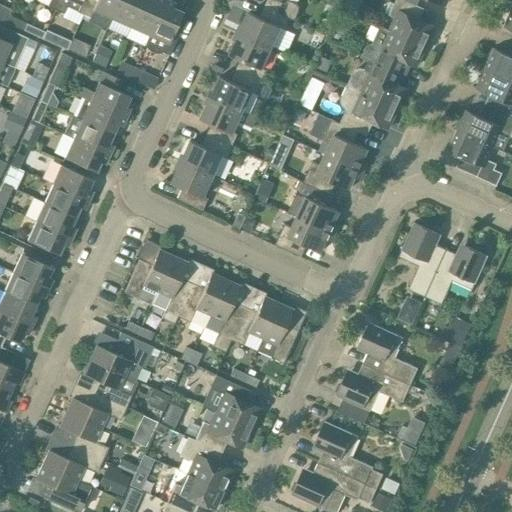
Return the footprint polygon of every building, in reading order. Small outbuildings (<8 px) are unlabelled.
[(51,0),(48,7),(55,10),(59,0),(51,0)] [(77,11),(82,0),(59,0),(55,10),(63,14),(66,7),(77,11)] [(82,0),(77,11),(89,17),(93,9),(111,18),(119,0),(82,0)] [(119,0),(111,18),(130,26),(141,0),(119,0)] [(141,0),(130,26),(149,34),(164,0),(141,0)] [(168,0),(164,0),(149,34),(149,35),(145,44),(147,48),(149,51),(155,53),(159,53),(162,52),(169,55),(182,26),(176,24),(182,12),(172,8),(174,3),(168,0)] [(290,18),(295,20),(299,11),(299,7),(297,4),(288,0),(267,0),(265,6),(290,18)] [(344,0),(343,4),(356,10),(361,0),(344,0)] [(390,31),(426,47),(435,27),(415,18),(420,7),(417,5),(406,0),(396,0),(389,15),(396,18),(390,31)] [(0,19),(6,22),(9,15),(11,10),(0,4),(0,19)] [(239,33),(271,48),(280,27),(285,30),(290,18),(265,6),(260,17),(249,12),(239,33)] [(9,15),(6,22),(24,30),(27,23),(9,15)] [(27,23),(24,30),(42,39),(45,32),(27,23)] [(0,61),(1,62),(1,61),(14,67),(28,38),(0,25),(0,61)] [(368,45),(363,55),(370,58),(370,59),(397,71),(402,59),(417,66),(426,47),(390,31),(381,26),(373,43),(368,45)] [(271,48),(239,33),(230,55),(241,59),(236,70),(262,82),(267,70),(262,68),(271,48)] [(59,37),(55,45),(67,50),(70,42),(59,37)] [(511,56),(494,48),(485,68),(511,80),(511,56)] [(61,53),(54,69),(48,82),(56,86),(56,85),(59,86),(72,58),(61,53)] [(108,60),(95,53),(91,61),(105,68),(108,60)] [(391,82),(397,71),(370,59),(365,69),(363,68),(360,68),(358,69),(355,70),(353,74),(347,86),(398,109),(407,89),(391,82)] [(35,77),(43,80),(49,68),(41,64),(35,77)] [(116,73),(129,78),(132,70),(120,65),(116,73)] [(511,80),(485,68),(476,88),(509,103),(504,114),(511,117),(511,80)] [(261,83),(262,82),(236,70),(231,81),(220,76),(210,98),(242,112),(251,92),(266,98),(271,87),(261,83)] [(99,82),(94,92),(81,86),(77,95),(90,101),(125,117),(129,108),(124,106),(129,96),(118,91),(122,80),(103,72),(99,82)] [(27,74),(19,91),(35,98),(43,81),(27,74)] [(145,76),(141,84),(154,90),(157,82),(145,76)] [(331,98),(335,86),(309,77),(300,102),(311,107),(316,92),(331,98)] [(47,104),(56,86),(48,82),(39,101),(47,104)] [(389,129),(398,109),(347,86),(342,99),(341,101),(342,104),(343,106),(345,108),(347,109),(340,123),(358,132),(358,131),(363,133),(369,120),(389,129)] [(257,119),(242,112),(210,98),(201,119),(212,124),(207,135),(233,146),(238,134),(233,132),(238,121),(253,128),(257,119)] [(39,123),(47,104),(39,101),(31,120),(39,123)] [(90,101),(82,120),(112,134),(117,124),(122,126),(125,117),(90,101)] [(15,105),(12,111),(19,114),(26,117),(29,111),(15,105)] [(466,110),(457,130),(493,146),(503,151),(509,138),(511,138),(511,117),(504,114),(499,125),(466,110)] [(15,113),(8,129),(19,134),(26,118),(15,113)] [(320,138),(326,116),(314,113),(308,134),(320,138)] [(73,116),(64,135),(108,154),(112,146),(108,143),(112,134),(82,120),(73,116)] [(39,123),(31,120),(25,132),(33,136),(39,123)] [(353,142),(358,132),(340,123),(340,124),(332,120),(323,140),(331,144),(326,155),(363,171),(366,164),(362,162),(368,149),(353,142)] [(487,160),(493,146),(457,130),(448,150),(481,165),(476,176),(496,186),(502,173),(494,170),(497,164),(487,160)] [(181,162),(214,176),(223,156),(227,158),(233,146),(207,135),(202,145),(191,141),(181,162)] [(73,138),(64,158),(95,172),(100,161),(104,163),(108,154),(73,138)] [(16,152),(11,165),(18,168),(24,156),(16,152)] [(363,171),(326,155),(321,165),(314,162),(304,182),(304,183),(308,185),(308,184),(331,194),(335,183),(349,189),(355,176),(360,178),(363,171)] [(214,176),(181,162),(172,183),(183,188),(178,199),(204,210),(209,199),(204,197),(214,176)] [(12,182),(18,168),(11,165),(5,178),(12,182)] [(61,165),(53,184),(88,200),(92,191),(87,189),(92,179),(61,165)] [(298,190),(288,212),(298,217),(335,234),(338,227),(333,225),(339,211),(326,205),(331,194),(308,184),(308,185),(304,183),(304,182),(299,180),(296,187),(298,190)] [(2,184),(0,188),(0,204),(4,207),(12,188),(2,184)] [(53,184),(44,202),(75,216),(79,206),(84,208),(88,200),(53,184)] [(75,216),(44,202),(36,221),(71,237),(75,228),(70,226),(75,216)] [(331,241),(335,234),(298,217),(293,228),(285,224),(276,245),(302,257),(308,246),(321,252),(326,239),(331,241)] [(67,246),(71,237),(36,221),(27,240),(58,254),(62,244),(67,246)] [(425,297),(447,249),(431,242),(435,232),(414,223),(399,257),(419,266),(409,290),(425,297)] [(463,256),(447,249),(425,297),(442,305),(453,281),(473,290),(488,255),(467,246),(463,256)] [(151,304),(173,256),(158,249),(151,265),(139,259),(125,292),(151,304)] [(21,253),(13,272),(48,288),(52,279),(47,277),(52,267),(21,253)] [(187,262),(173,256),(151,304),(165,310),(162,318),(174,323),(178,316),(192,283),(180,278),(187,262)] [(48,288),(13,272),(4,291),(35,305),(39,295),(44,297),(48,288)] [(203,327),(225,279),(211,273),(204,288),(192,283),(178,316),(203,327)] [(240,286),(225,279),(203,327),(218,334),(212,346),(225,352),(230,339),(244,306),(233,301),(240,286)] [(35,305),(4,291),(0,300),(0,311),(31,325),(35,317),(30,315),(35,305)] [(248,332),(262,338),(278,303),(263,296),(256,311),(244,306),(230,339),(242,345),(248,332)] [(405,296),(397,317),(411,323),(419,302),(405,296)] [(278,303),(262,338),(276,344),(270,357),(283,363),(298,330),(286,325),(292,309),(278,303)] [(0,346),(1,347),(5,337),(18,342),(22,332),(27,334),(31,325),(0,311),(0,346)] [(137,335),(141,327),(128,321),(124,328),(137,335)] [(364,363),(411,385),(419,368),(395,357),(404,337),(370,322),(360,343),(371,348),(364,363)] [(469,330),(450,323),(443,340),(461,348),(469,330)] [(141,326),(141,327),(137,335),(150,340),(154,332),(141,326)] [(96,345),(89,359),(124,375),(136,380),(142,366),(144,367),(150,354),(153,347),(120,332),(117,339),(112,352),(96,345)] [(0,385),(10,391),(20,371),(7,365),(12,353),(1,347),(0,346),(0,385)] [(89,359),(83,374),(98,381),(93,393),(126,407),(132,394),(130,394),(118,388),(124,375),(89,359)] [(343,399),(337,411),(366,424),(371,411),(380,391),(404,402),(411,385),(364,363),(357,379),(346,375),(337,396),(343,399)] [(229,376),(243,382),(247,374),(233,368),(229,376)] [(259,379),(247,374),(243,382),(256,387),(259,379)] [(207,394),(201,405),(215,412),(251,428),(259,409),(240,400),(246,388),(215,375),(207,394)] [(0,410),(1,411),(10,391),(0,385),(0,410)] [(120,420),(126,407),(93,393),(88,404),(72,397),(66,412),(100,427),(107,414),(120,420)] [(168,402),(159,420),(172,426),(180,408),(168,402)] [(70,445),(102,460),(108,447),(94,441),(100,427),(66,412),(59,427),(75,434),(70,445)] [(242,448),(251,428),(215,412),(209,424),(203,422),(195,440),(218,450),(223,439),(242,448)] [(140,415),(131,439),(144,444),(153,420),(140,415)] [(320,463),(377,488),(383,474),(374,470),(375,467),(351,456),(360,436),(326,421),(316,442),(327,447),(320,463)] [(402,427),(397,438),(416,447),(421,436),(402,427)] [(187,474),(223,490),(232,471),(212,462),(218,450),(195,440),(187,436),(179,455),(193,461),(187,474)] [(42,465),(77,480),(83,466),(97,472),(102,460),(70,445),(64,457),(49,450),(42,465)] [(137,466),(121,458),(117,467),(133,475),(137,466)] [(371,503),(377,488),(320,463),(313,479),(302,474),(293,495),(331,511),(338,511),(346,495),(360,501),(361,499),(371,503)] [(121,470),(108,464),(100,483),(110,487),(108,491),(122,497),(130,478),(120,473),(121,470)] [(77,480),(42,465),(36,479),(45,483),(40,495),(77,511),(78,511),(90,487),(77,481),(77,480)] [(167,502),(188,511),(189,511),(195,501),(214,510),(223,490),(187,474),(181,486),(175,483),(167,502)] [(188,511),(167,502),(162,511),(188,511)]
